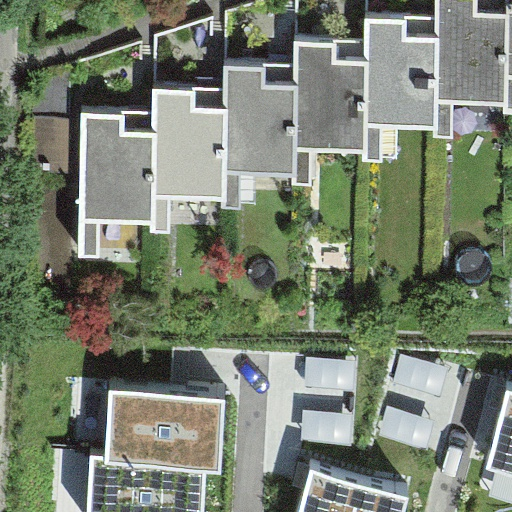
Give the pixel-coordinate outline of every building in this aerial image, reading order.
[(150,147),(80,146),(79,290),(102,290),(102,260),(149,260),(149,268),(166,268),(166,229),(217,229),(217,179),(276,180),(276,198),(289,198),(289,158),(348,159),(348,173),(361,173),(361,138),(416,138),(416,147),(432,148),(432,111),(486,111),(486,126),(510,126),(510,93),(511,92),(511,0),(475,0),(476,3),(410,3),(410,27),(342,26),(341,69),(324,69),(324,51),(272,51),(271,85),(206,84),(206,110),(150,110),(150,147)] [(362,366),(311,361),(308,391),(359,396),(362,366)] [(456,375),(406,361),(398,389),(448,402),(456,375)] [(231,388),(117,383),(113,454),(210,459),(228,460),(231,388)] [(511,396),(495,470),(511,473),(511,396)] [(442,426),(392,412),(384,440),(434,454),(442,426)] [(360,424),(309,419),(307,448),(357,453),(360,424)] [(207,511),(210,459),(113,454),(96,453),(92,511),(207,511)] [(410,511),(416,486),(316,463),(304,511),(410,511)] [(511,479),(502,477),(495,505),(511,509),(511,479)]
